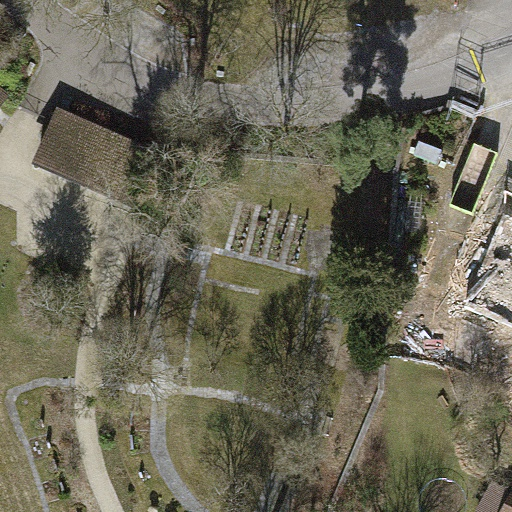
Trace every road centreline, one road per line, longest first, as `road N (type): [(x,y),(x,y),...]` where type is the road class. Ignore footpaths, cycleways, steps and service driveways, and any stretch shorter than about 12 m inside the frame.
road 1 (residential): [(0,4),(79,57),(175,91),(278,103),(403,96),(511,64)]
road 2 (track): [(127,228),(97,313),(85,383),(90,442),(113,511)]
road 3 (track): [(127,228),(0,176)]
road 4 (track): [(0,161),(79,57)]
